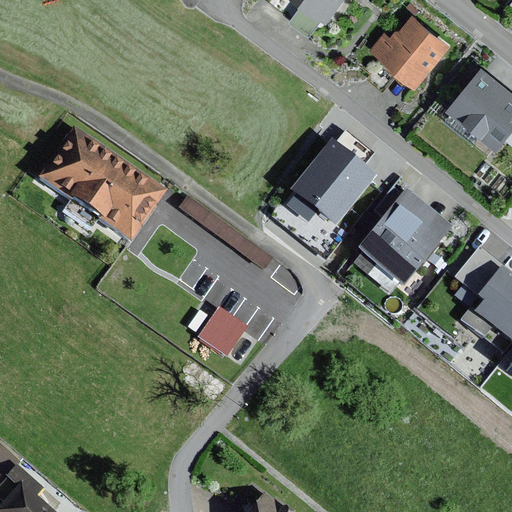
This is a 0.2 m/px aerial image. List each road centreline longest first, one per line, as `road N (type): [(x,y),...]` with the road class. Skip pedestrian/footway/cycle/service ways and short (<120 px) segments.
road 1 (residential): [(511,237),(215,6)]
road 2 (residential): [(324,290),(184,459),(182,511)]
